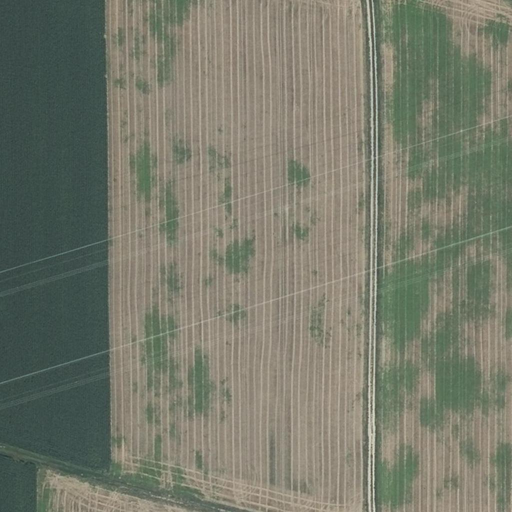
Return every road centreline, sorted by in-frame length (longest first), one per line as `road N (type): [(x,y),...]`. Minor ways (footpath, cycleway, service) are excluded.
road 1 (track): [(371,511),(367,0)]
road 2 (track): [(0,449),(239,511)]
